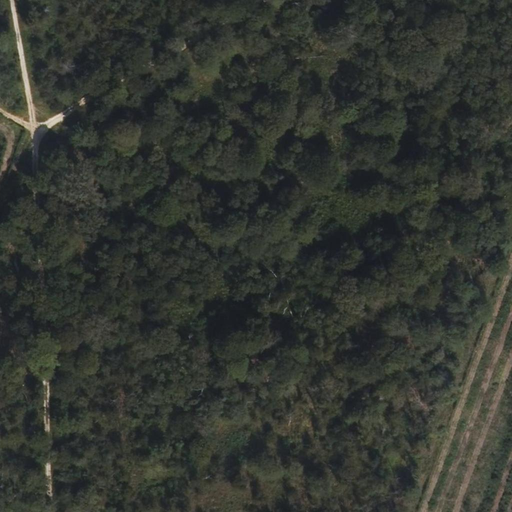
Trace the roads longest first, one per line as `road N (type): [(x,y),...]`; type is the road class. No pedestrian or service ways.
road 1 (track): [(35,130),(52,511)]
road 2 (track): [(13,0),(35,130)]
